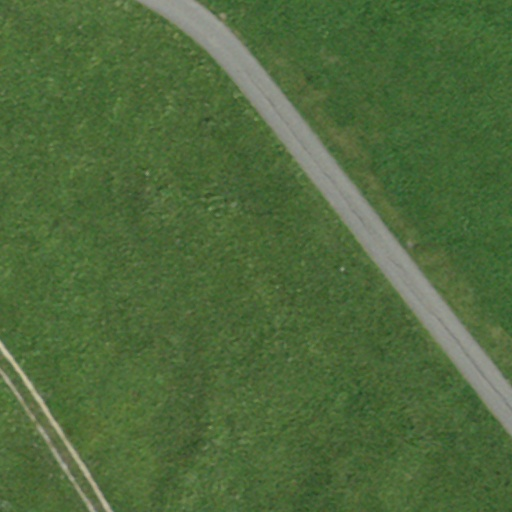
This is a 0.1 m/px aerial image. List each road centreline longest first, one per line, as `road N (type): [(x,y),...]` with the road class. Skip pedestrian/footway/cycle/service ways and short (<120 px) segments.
road 1 (unclassified): [(157,0),(251,66),(511,406)]
road 2 (track): [(100,511),(0,325)]
